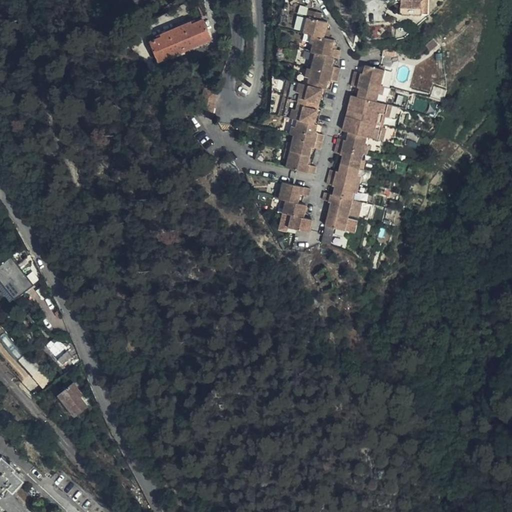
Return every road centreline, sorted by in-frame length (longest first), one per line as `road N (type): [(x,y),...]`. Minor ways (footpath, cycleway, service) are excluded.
road 1 (residential): [(0,179),(163,511)]
road 2 (residential): [(256,0),(257,85),(238,106),(227,95),(235,45),(230,0)]
road 3 (residential): [(122,511),(0,371)]
